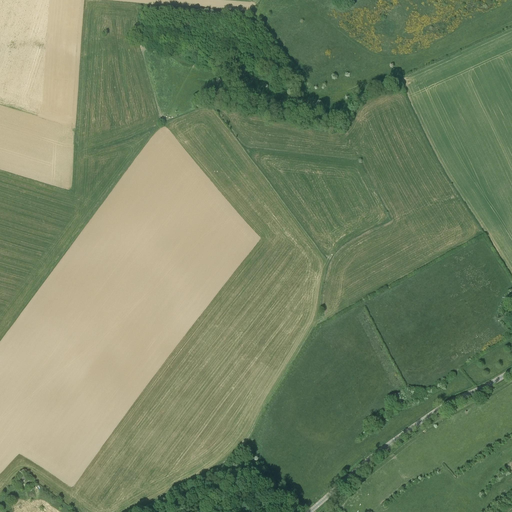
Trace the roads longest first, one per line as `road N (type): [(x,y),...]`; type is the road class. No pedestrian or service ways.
road 1 (track): [(139,511),(242,447),(316,324)]
road 2 (tertiary): [(311,511),(438,410),(511,370)]
road 3 (track): [(348,93),(511,19)]
